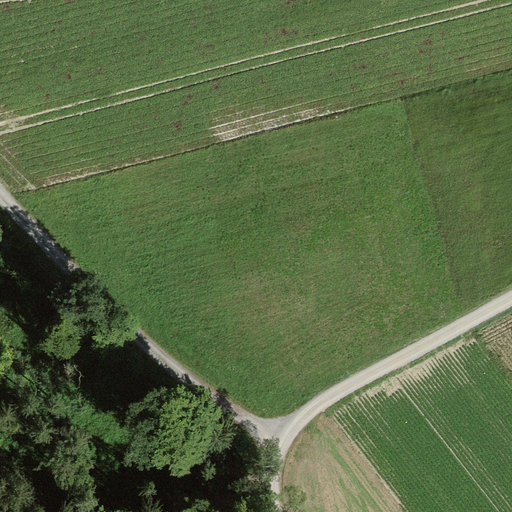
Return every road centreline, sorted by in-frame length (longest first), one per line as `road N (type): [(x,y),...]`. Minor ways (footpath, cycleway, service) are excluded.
road 1 (track): [(0,169),(41,201),(273,439)]
road 2 (track): [(273,439),(335,387),(511,293)]
